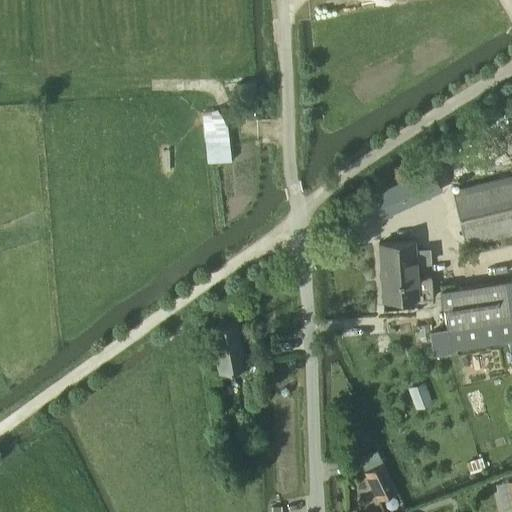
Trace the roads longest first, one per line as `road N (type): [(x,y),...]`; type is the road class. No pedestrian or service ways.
road 1 (track): [(0,435),(298,219),(367,158),(511,67)]
road 2 (unclassified): [(316,511),(282,0)]
road 3 (track): [(0,89),(218,92),(246,133),(288,130)]
